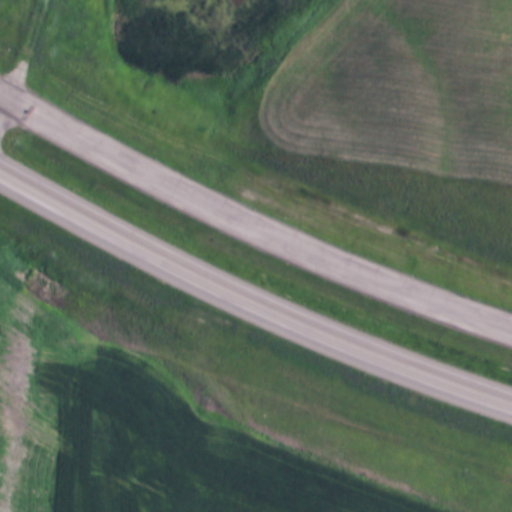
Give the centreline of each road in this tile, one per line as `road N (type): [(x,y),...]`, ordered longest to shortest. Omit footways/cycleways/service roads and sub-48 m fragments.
road 1 (trunk): [(0,169),(262,306),(511,409)]
road 2 (trunk): [(511,334),(286,253),(0,102)]
